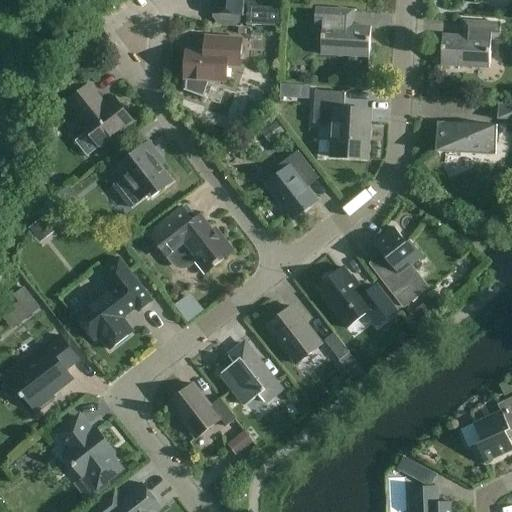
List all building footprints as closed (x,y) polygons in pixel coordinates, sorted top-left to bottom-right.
[(213,0),(213,14),(241,16),(241,0),(213,0)] [(353,11),(316,9),(315,25),(323,26),(321,55),(369,58),(371,27),(348,26),(349,12),(353,12),(353,11)] [(443,36),(441,66),(489,69),(491,40),(500,40),(501,24),(464,22),(464,23),(468,23),(467,37),(443,36)] [(205,51),(186,50),(184,91),(203,98),(208,81),(227,82),(228,66),(240,67),(242,40),(205,37),(205,51)] [(85,122),(81,124),(100,148),(133,122),(115,99),(105,106),(89,86),(69,102),(85,122)] [(315,91),(313,124),(333,125),(331,158),(367,160),(370,110),(344,109),(345,93),(315,91)] [(511,105),(498,104),(497,120),(511,120),(511,105)] [(233,110),(220,118),(229,133),(242,125),(233,110)] [(498,126),(438,123),(436,153),(496,156),(498,126)] [(151,141),(137,152),(112,171),(113,172),(117,169),(124,179),(122,181),(131,192),(131,195),(133,198),(135,200),(138,201),(136,203),(137,204),(149,194),(152,199),(173,183),(160,167),(166,162),(151,141)] [(290,166),(265,186),(293,221),(318,201),(303,182),(315,173),(298,152),(286,161),(290,166)] [(184,207),(179,211),(149,234),(174,266),(179,269),(182,270),(186,269),(189,268),(199,260),(208,271),(205,273),(206,274),(220,263),(219,262),(233,251),(222,236),(218,239),(201,216),(194,221),(184,207)] [(372,266),(391,291),(404,307),(417,297),(410,288),(420,280),(410,267),(422,258),(423,257),(411,241),(407,244),(394,228),(393,229),(394,229),(375,243),(374,243),(384,257),(372,266)] [(123,319),(131,313),(136,309),(139,312),(153,301),(119,257),(100,272),(113,289),(77,317),(95,341),(100,337),(110,350),(134,332),(123,319)] [(367,283),(375,276),(360,258),(352,265),(367,283)] [(347,329),(367,313),(377,326),(396,312),(377,286),(365,295),(360,289),(361,288),(352,277),(351,278),(343,268),(316,289),(347,329)] [(267,327),(296,365),(322,344),(293,307),(267,327)] [(334,334),(324,341),(340,361),(349,353),(334,334)] [(22,394),(20,396),(23,399),(25,398),(35,411),(53,398),(51,395),(72,379),(66,371),(79,361),(60,336),(45,348),(47,350),(10,379),(22,394)] [(245,344),(228,357),(234,364),(221,374),(246,406),(259,396),(264,403),(281,390),(245,344)] [(168,404),(196,440),(221,420),(226,427),(236,419),(220,399),(211,406),(194,385),(168,404)] [(511,429),(511,398),(497,405),(501,412),(473,425),(482,443),(476,445),(484,464),(511,451),(511,446),(506,432),(511,429)] [(72,464),(74,468),(96,496),(109,485),(106,481),(120,470),(109,456),(113,453),(96,431),(92,434),(79,418),(57,435),(70,451),(66,454),(73,463),(72,464)] [(239,455),(258,442),(250,430),(231,443),(239,455)] [(431,487),(438,474),(405,457),(398,470),(431,487)] [(116,490),(87,511),(157,511),(152,505),(156,502),(142,484),(123,498),(116,490)] [(454,511),(455,503),(437,504),(436,488),(412,489),(412,511),(454,511)]
